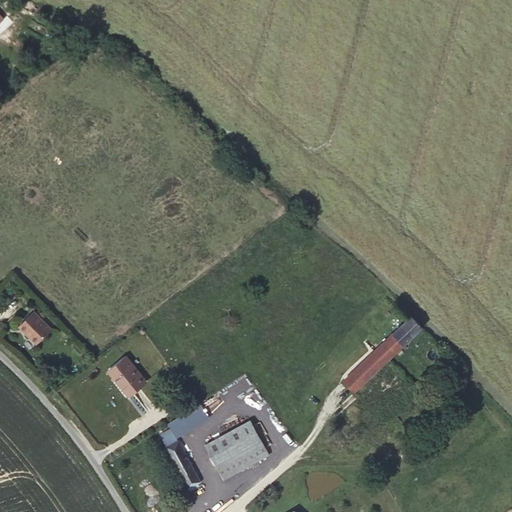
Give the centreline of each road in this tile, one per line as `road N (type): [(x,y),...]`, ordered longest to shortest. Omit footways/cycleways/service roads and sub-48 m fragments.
road 1 (track): [(51,0),(181,66),(288,187),(511,399)]
road 2 (unclassified): [(131,511),(89,447),(0,359)]
